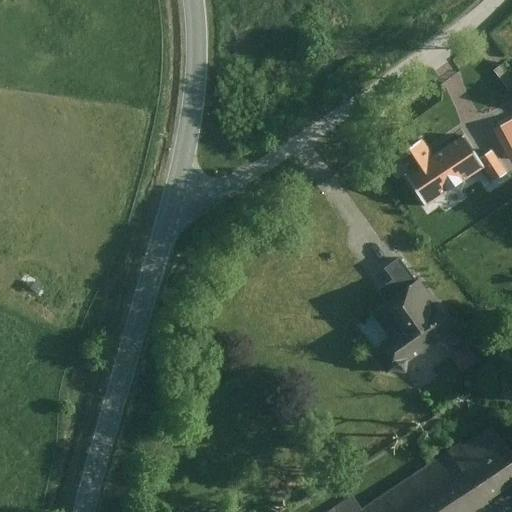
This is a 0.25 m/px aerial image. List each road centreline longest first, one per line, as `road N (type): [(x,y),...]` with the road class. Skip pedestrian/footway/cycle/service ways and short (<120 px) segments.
road 1 (residential): [(176,197),(227,190),(503,0)]
road 2 (tertiary): [(84,511),(176,197)]
road 3 (unknown): [(301,142),(359,221),(454,315),(493,367)]
road 4 (tertiary): [(176,197),(193,119),(196,0)]
